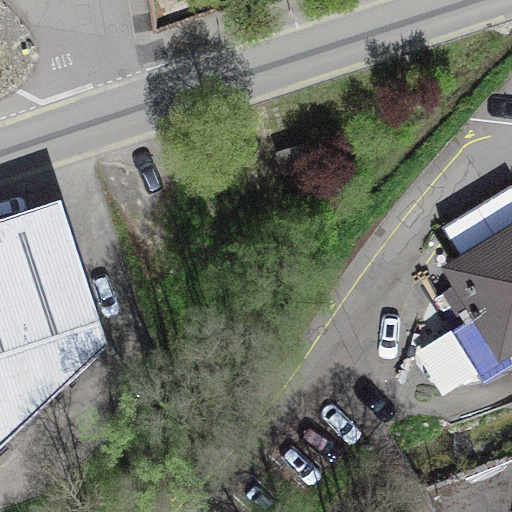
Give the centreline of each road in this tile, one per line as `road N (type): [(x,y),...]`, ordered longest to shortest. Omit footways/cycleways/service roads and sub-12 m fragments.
road 1 (residential): [(511,143),(179,511)]
road 2 (tertiary): [(134,116),(488,0)]
road 3 (tertiary): [(0,160),(134,116)]
